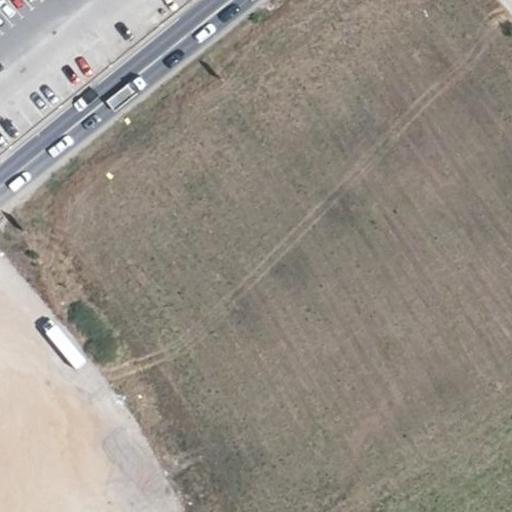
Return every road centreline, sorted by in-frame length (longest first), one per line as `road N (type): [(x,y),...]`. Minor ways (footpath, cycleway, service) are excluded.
road 1 (primary): [(0,190),(238,0)]
road 2 (unknown): [(0,325),(52,446),(45,511)]
